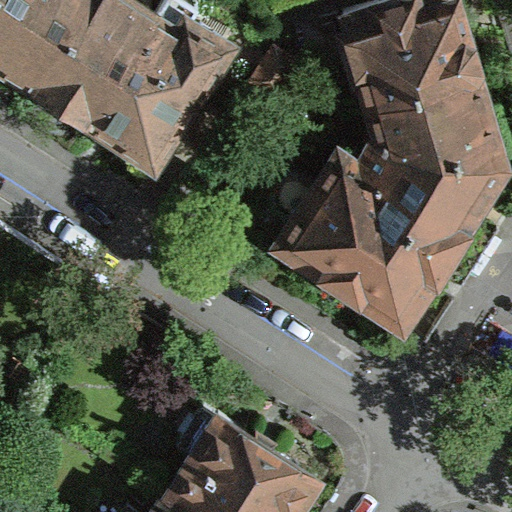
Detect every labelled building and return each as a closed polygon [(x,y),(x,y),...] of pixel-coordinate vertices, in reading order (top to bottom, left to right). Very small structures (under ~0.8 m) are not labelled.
[(78,0),(0,0),(0,52),(2,54),(31,73),(78,0)] [(72,99),(90,111),(156,9),(141,0),(78,0),(31,73),(34,75),(33,78),(33,81),(33,86),(34,89),(38,94),(40,96),(46,99),(50,100),(56,99),(59,98),(61,96),(64,94),(72,99)] [(331,9),(328,0),(261,0),(280,24),(331,9)] [(357,66),(362,65),(372,97),(476,67),(481,58),(474,34),(465,29),(460,13),(456,0),(366,0),(343,7),(348,26),(345,27),(339,38),(345,60),(357,66)] [(187,11),(179,24),(156,9),(90,111),(108,123),(115,127),(108,138),(144,161),(151,150),(153,152),(227,38),(187,11)] [(493,102),(487,104),(476,67),(372,97),(380,125),(361,155),(465,222),(466,220),(463,218),(473,203),(503,158),(499,145),(506,143),(493,102)] [(318,273),(319,276),(324,285),(337,294),(339,293),(345,295),(350,294),(354,293),(357,291),(359,289),(361,286),(402,313),(418,288),(421,283),(424,285),(433,272),(458,288),(490,239),(465,222),(361,155),(340,142),(316,179),(297,166),(283,169),(272,187),(275,200),(294,213),(280,234),(321,260),(319,265),(318,268),(318,273)] [(192,447),(168,485),(209,511),(289,511),(316,471),(243,424),(202,398),(177,437),(192,447)] [(209,511),(168,485),(165,483),(146,511),(145,511),(127,500),(119,511),(209,511)]
